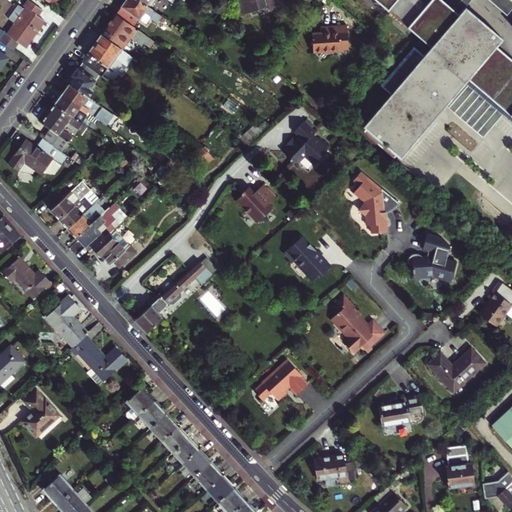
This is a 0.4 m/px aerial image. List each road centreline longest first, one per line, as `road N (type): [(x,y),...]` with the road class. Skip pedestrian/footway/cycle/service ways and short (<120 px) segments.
road 1 (residential): [(0,192),(294,511)]
road 2 (residential): [(92,0),(0,127)]
